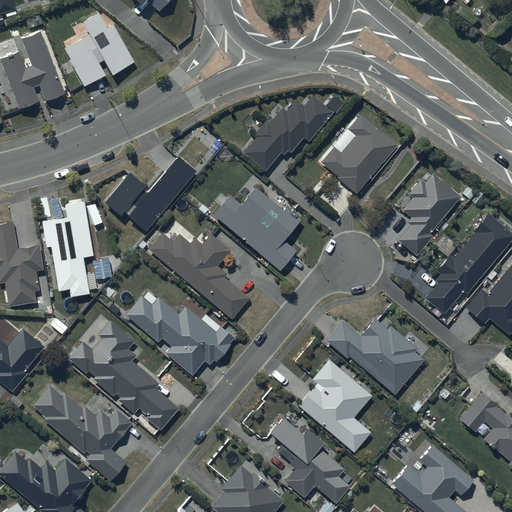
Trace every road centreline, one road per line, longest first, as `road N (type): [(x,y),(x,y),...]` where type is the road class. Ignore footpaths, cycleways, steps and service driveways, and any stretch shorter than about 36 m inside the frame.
road 1 (residential): [(353,261),(313,287),(125,511)]
road 2 (secondary): [(511,161),(384,74),(311,49)]
road 3 (secondary): [(361,0),(511,132)]
road 4 (tertiary): [(0,168),(151,110)]
road 5 (tertiary): [(278,54),(151,110)]
